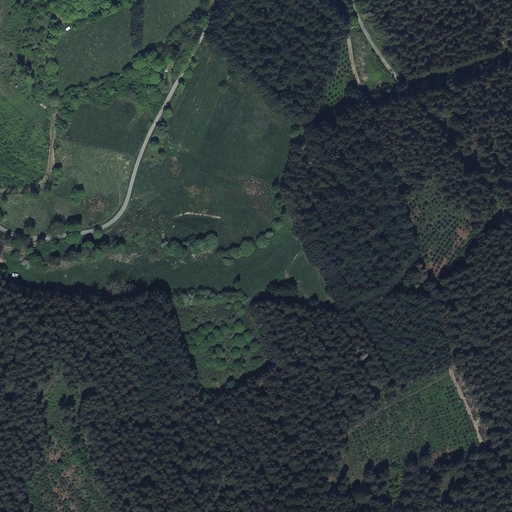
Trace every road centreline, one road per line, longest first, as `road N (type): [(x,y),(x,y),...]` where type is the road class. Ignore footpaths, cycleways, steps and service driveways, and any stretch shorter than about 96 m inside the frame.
road 1 (track): [(337,0),(417,293),(482,444),(511,485)]
road 2 (track): [(511,222),(398,81),(348,0)]
